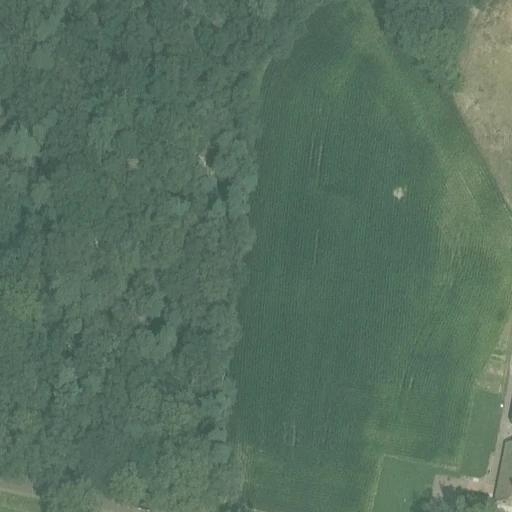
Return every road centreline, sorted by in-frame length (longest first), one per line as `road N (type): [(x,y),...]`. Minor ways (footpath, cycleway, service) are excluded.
road 1 (unclassified): [(171,0),(81,237),(0,395)]
road 2 (tertiary): [(0,481),(144,511)]
